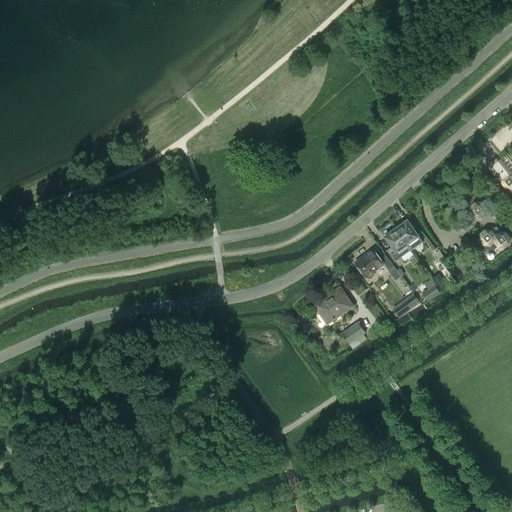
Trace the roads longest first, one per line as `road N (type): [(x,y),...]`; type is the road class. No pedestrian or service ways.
road 1 (unknown): [(0,308),(49,287),(293,238),(511,53)]
road 2 (tertiary): [(192,303),(246,296),(293,276),(511,89)]
road 3 (tertiary): [(192,303),(77,323),(0,357)]
